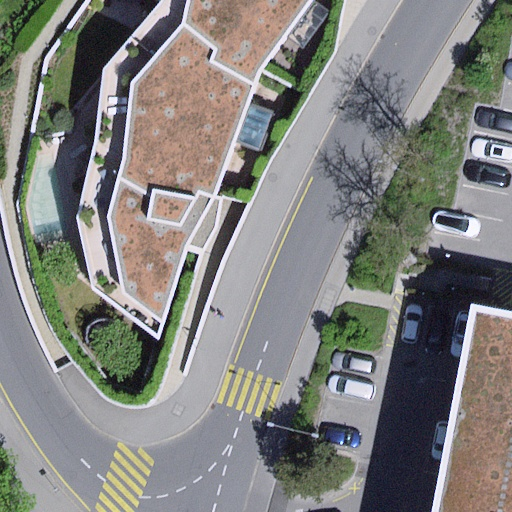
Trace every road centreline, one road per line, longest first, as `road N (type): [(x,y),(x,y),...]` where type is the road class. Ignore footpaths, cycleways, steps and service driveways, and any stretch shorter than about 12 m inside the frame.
road 1 (residential): [(212,511),(314,232),(359,136),(443,0)]
road 2 (residential): [(0,321),(89,470),(149,511)]
